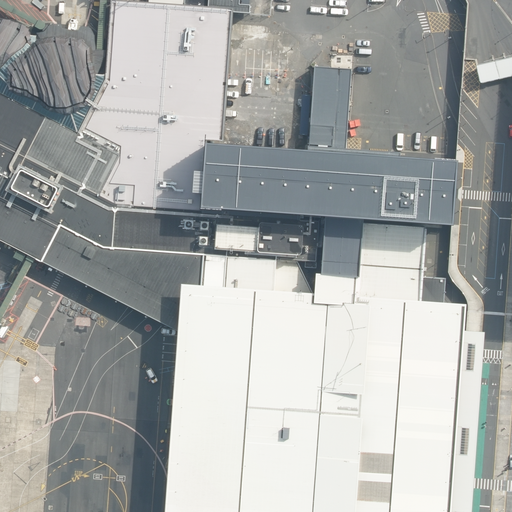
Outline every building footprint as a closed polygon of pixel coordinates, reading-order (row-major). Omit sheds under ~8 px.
[(354,273),(353,293),(421,298),(444,299),(445,277),(423,276),(427,219),(362,214),(323,212),(199,203),(195,202),(196,187),(188,187),(189,164),(198,165),(200,136),(223,138),(232,19),(232,11),(250,13),(250,3),(245,3),(238,2),(238,0),(147,0),(145,0),(109,0),(107,42),(103,39),(103,48),(99,48),(95,48),(97,32),(90,26),(80,25),(77,29),(68,28),(66,27),(57,23),(46,22),(43,26),(41,30),(36,32),(35,34),(29,33),(29,32),(27,29),(28,27),(25,25),(25,24),(21,22),(21,23),(18,22),(18,21),(14,20),(9,19),(10,18),(5,18),(6,17),(1,17),(1,18),(0,17),(0,238),(17,247),(12,255),(21,260),(26,252),(32,255),(150,315),(175,328),(178,279),(200,281),(273,287),(311,290),(313,269),(318,270),(354,273)] [(511,511),(511,0),(466,0),(467,1),(465,19),(464,44),(459,108),(458,123),(457,136),(454,153),(449,221),(445,264),(447,272),(451,277),(459,288),(462,292),(465,298),(466,302),(466,307),(465,328),(483,329),(471,493),(469,511),(511,511)] [(307,142),(345,145),(348,114),(349,101),(350,89),(351,77),(351,66),(341,65),(324,64),(313,63),(307,142)] [(362,214),(427,219),(449,221),(454,153),(376,147),(345,145),(307,142),(307,144),(223,138),(200,136),(198,165),(189,164),(188,187),(196,187),(195,202),(199,203),(323,212),(362,214)] [(200,281),(178,279),(175,328),(161,511),(469,511),(471,493),(483,329),(465,328),(462,327),(464,301),(458,300),(450,300),(444,299),(421,298),(353,293),(354,273),(318,270),(313,269),(311,290),(273,287),(200,281)]
